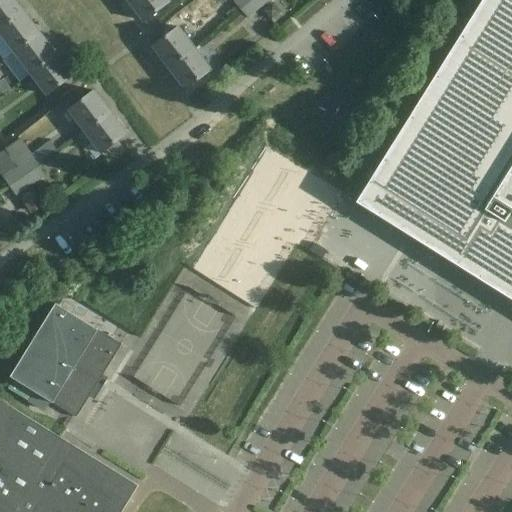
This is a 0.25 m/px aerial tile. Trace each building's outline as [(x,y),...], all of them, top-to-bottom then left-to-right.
[(0,0),(0,29),(23,12),(14,0),(0,0)] [(166,0),(129,0),(129,1),(145,23),(170,5),(166,0)] [(232,0),(231,1),(240,10),(252,0),(232,0)] [(255,0),(252,0),(240,10),(249,19),(261,10),(263,8),(255,0)] [(378,216),(476,277),(511,299),(511,0),(482,0),(356,202),(378,216)] [(0,33),(14,52),(40,33),(23,12),(0,29),(0,33)] [(154,47),(171,69),(195,51),(178,29),(154,47)] [(56,55),(40,33),(14,52),(31,74),(56,55)] [(211,73),(195,51),(171,69),(187,91),(211,73)] [(56,55),(31,74),(48,96),(73,77),(56,55)] [(0,96),(11,90),(4,79),(0,81),(0,96)] [(69,110),(85,131),(86,132),(111,113),(94,91),(69,110)] [(86,132),(85,131),(78,137),(85,146),(93,141),(103,154),(128,135),(111,113),(86,132)] [(10,187),(25,177),(19,168),(18,168),(5,149),(0,152),(0,177),(2,180),(4,178),(10,187)] [(19,168),(25,177),(40,167),(34,158),(19,168)] [(40,167),(25,177),(32,187),(47,177),(40,167)] [(32,187),(25,177),(10,187),(16,196),(32,187)] [(44,208),(33,189),(21,195),(32,214),(44,208)] [(121,345),(55,304),(10,377),(76,418),(121,345)] [(0,511),(119,511),(137,484),(0,400),(0,511)]
